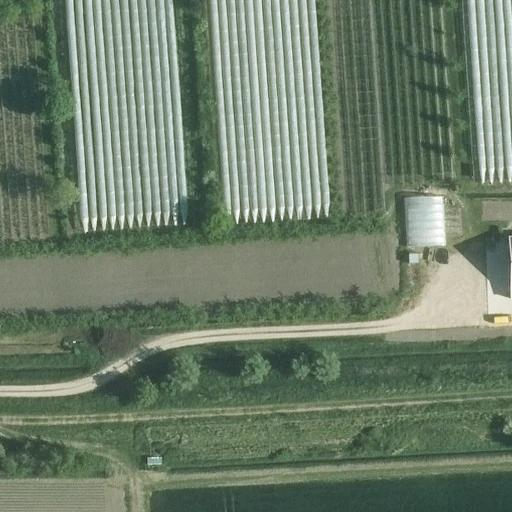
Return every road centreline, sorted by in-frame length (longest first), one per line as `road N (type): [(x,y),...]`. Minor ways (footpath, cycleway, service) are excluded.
road 1 (track): [(0,389),(61,388),(167,344),(423,319),(456,294),(463,242)]
road 2 (track): [(0,420),(37,427),(511,400)]
